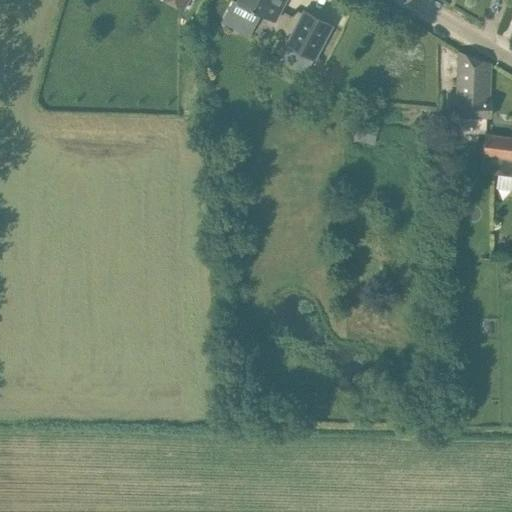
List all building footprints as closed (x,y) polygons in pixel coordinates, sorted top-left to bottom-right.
[(165,0),(184,10),(189,0),(165,0)] [(237,0),(237,1),(274,21),(285,0),(237,0)] [(304,9),(286,45),(314,59),(333,24),(304,9)] [(489,64),(459,52),(457,93),(450,93),(449,116),(489,116),(490,99),(488,99),(489,64)] [(354,140),(375,142),(377,124),(357,121),(354,140)] [(511,137),(486,134),(481,167),(511,171),(511,137)] [(221,317),(237,317),(237,302),(221,302),(221,317)]
